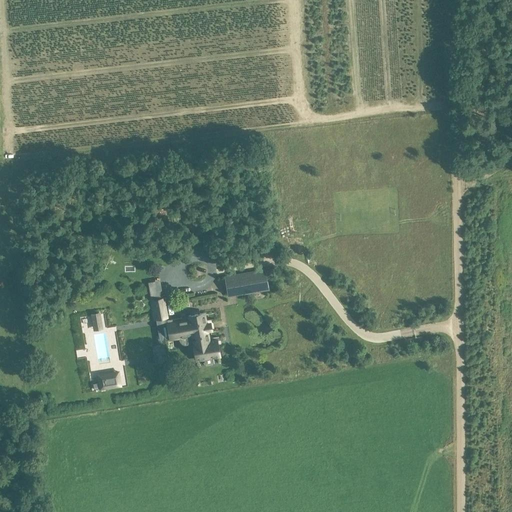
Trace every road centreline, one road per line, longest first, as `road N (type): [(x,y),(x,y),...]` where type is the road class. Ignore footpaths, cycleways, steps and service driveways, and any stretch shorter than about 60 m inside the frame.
road 1 (unknown): [(458,326),(366,333),(308,267),(280,257),(128,292)]
road 2 (track): [(460,511),(456,191)]
road 3 (track): [(456,191),(454,0)]
